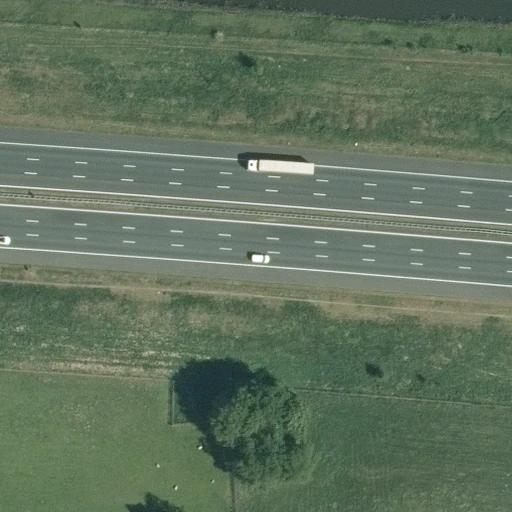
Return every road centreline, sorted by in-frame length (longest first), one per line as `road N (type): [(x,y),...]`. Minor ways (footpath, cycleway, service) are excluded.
road 1 (motorway): [(0,226),(511,265)]
road 2 (motorway): [(511,204),(0,166)]
